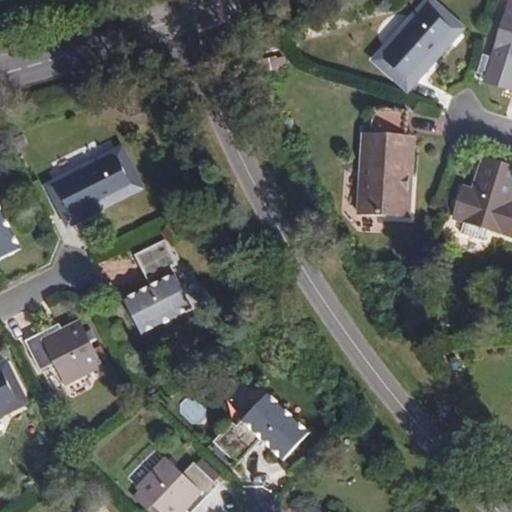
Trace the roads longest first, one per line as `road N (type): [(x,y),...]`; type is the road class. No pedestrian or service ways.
road 1 (tertiary): [(505,511),(393,401),(329,309),(283,237),(213,95),(187,16)]
road 2 (tertiary): [(187,16),(0,73)]
